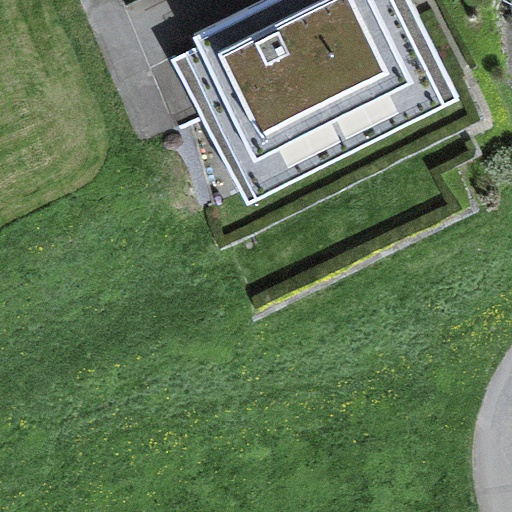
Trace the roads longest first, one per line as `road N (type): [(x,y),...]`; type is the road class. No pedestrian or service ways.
road 1 (residential): [(104,0),(154,123)]
road 2 (residential): [(508,511),(492,465),(511,391)]
